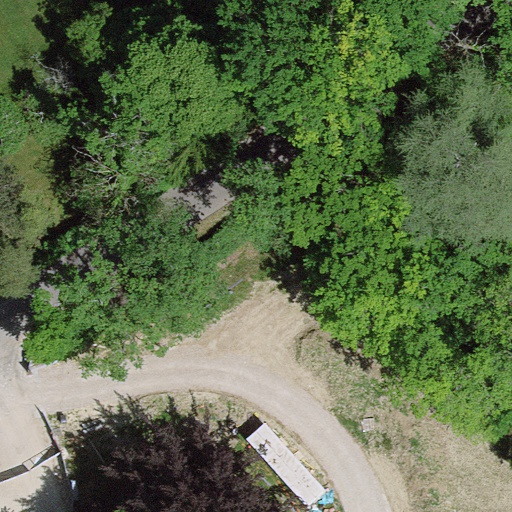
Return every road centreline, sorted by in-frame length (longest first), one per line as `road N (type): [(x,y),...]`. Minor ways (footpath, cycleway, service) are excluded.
road 1 (residential): [(481,0),(139,240),(0,322)]
road 2 (track): [(308,121),(511,358)]
